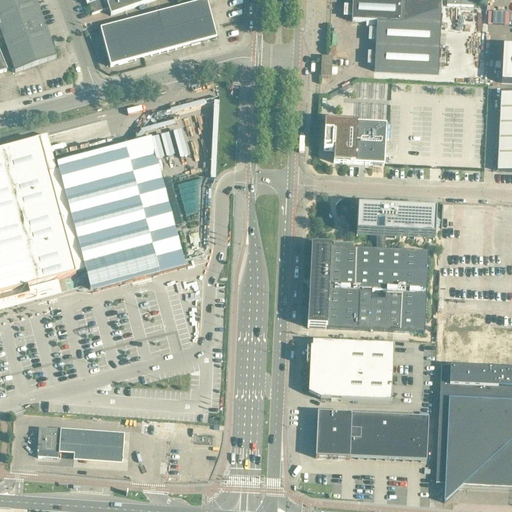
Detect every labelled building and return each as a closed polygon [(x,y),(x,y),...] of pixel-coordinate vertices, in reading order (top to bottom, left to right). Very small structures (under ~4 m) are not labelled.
[(57,59),(35,0),(0,0),(0,31),(15,74),(57,59)] [(159,0),(86,0),(92,16),(108,10),(111,17),(159,0)] [(441,12),(441,0),(336,0),(352,5),(352,7),(352,19),(352,23),(376,24),(374,73),(438,76),(441,12)] [(217,40),(207,2),(100,30),(110,68),(217,40)] [(511,84),(511,48),(503,48),(501,84),(511,84)] [(332,79),(333,59),(322,58),(321,78),(332,79)] [(511,172),(511,95),(500,95),(497,172),(511,172)] [(354,165),(356,124),(325,123),(324,149),(324,153),(334,154),(334,164),(354,165)] [(384,167),(386,126),(356,124),(354,165),(384,167)] [(126,153),(58,171),(48,174),(39,139),(22,144),(23,147),(0,152),(0,307),(30,300),(27,290),(58,281),(76,276),(75,274),(85,272),(90,289),(158,271),(126,153)] [(310,279),(309,289),(312,289),(311,310),(308,310),(307,329),(425,334),(428,254),(385,252),(385,239),(395,240),(434,241),(435,215),(357,211),(356,238),(376,239),(376,252),(343,250),(331,250),(331,248),(314,248),(312,279),(310,279)] [(391,404),(393,348),(342,345),(312,344),(312,349),(310,349),(309,370),(308,395),(320,401),(391,404)] [(511,371),(441,368),(435,486),(445,486),(444,505),(459,491),(463,488),(511,489),(511,371)] [(426,464),(428,420),(317,415),(315,459),(350,461),(350,460),(426,464)] [(60,456),(61,432),(39,430),(37,454),(38,455),(38,459),(58,461),(58,456),(60,456)] [(69,433),(61,432),(59,456),(67,457),(73,457),(73,464),(123,467),(124,451),(125,437),(69,433)]
